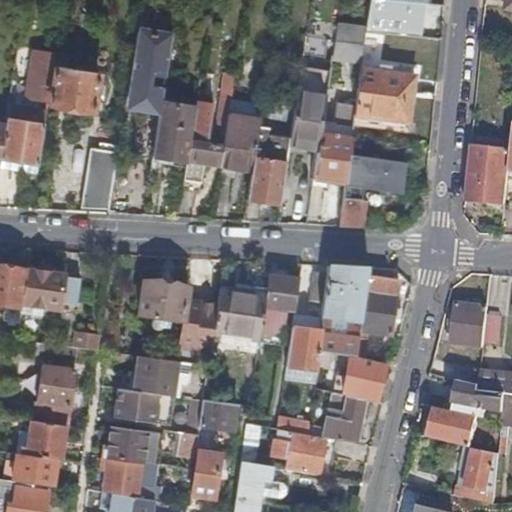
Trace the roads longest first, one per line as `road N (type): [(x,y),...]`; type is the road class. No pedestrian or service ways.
road 1 (residential): [(443,257),(0,228)]
road 2 (residential): [(372,511),(443,257)]
road 3 (residential): [(443,257),(468,0)]
